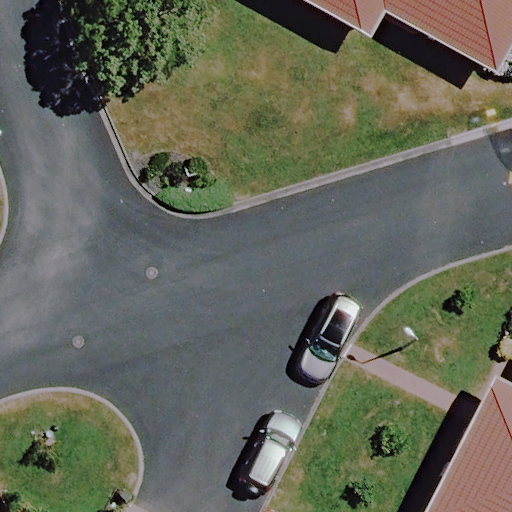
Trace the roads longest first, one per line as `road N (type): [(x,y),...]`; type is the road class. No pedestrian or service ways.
road 1 (residential): [(126,295),(511,184)]
road 2 (residential): [(5,0),(126,295)]
road 3 (residential): [(0,349),(126,295)]
